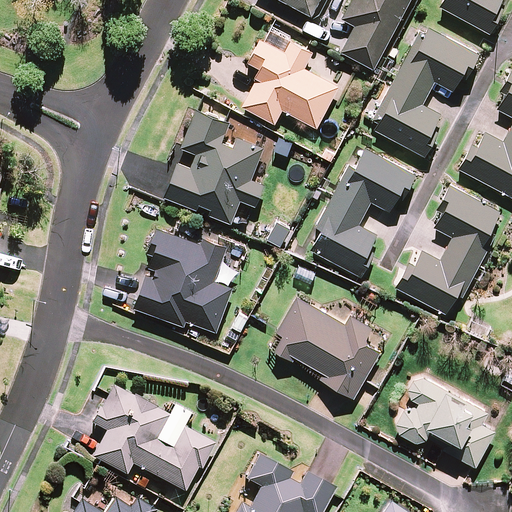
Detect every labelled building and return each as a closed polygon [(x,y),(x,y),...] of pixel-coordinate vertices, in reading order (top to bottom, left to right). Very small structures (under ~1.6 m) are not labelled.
[(318,0),(280,0),(310,15),(318,0)] [(349,0),(341,17),(353,24),(339,51),(372,68),(407,0),(349,0)] [(441,0),(438,6),(489,33),(502,9),(496,6),(499,0),(441,0)] [(418,31),(394,74),(427,91),(433,80),(451,90),(459,76),(464,79),(478,54),(428,26),(423,34),(418,31)] [(284,51),(258,39),(247,61),(259,67),(239,105),(273,122),(280,108),(315,126),(336,86),(302,68),(311,51),(290,40),(284,51)] [(511,116),(511,119),(507,129),(511,131),(511,66),(510,65),(497,90),(503,93),(495,108),(511,116)] [(421,103),(427,91),(394,74),(370,119),(375,122),(372,127),(423,155),(436,131),(430,128),(439,113),(421,103)] [(240,127),(195,109),(180,146),(195,152),(189,167),(176,162),(162,195),(229,222),(239,199),(253,205),(262,183),(249,178),(261,148),(235,138),(240,127)] [(511,196),(511,131),(507,129),(501,140),(483,131),(476,145),(470,142),(457,167),(511,196)] [(348,163),(331,195),(363,212),(370,201),(387,210),(395,197),(401,200),(414,175),(364,147),(353,166),(348,163)] [(450,235),(444,247),(477,264),(493,232),(487,229),(498,210),(447,183),(434,207),(440,210),(432,226),(450,235)] [(357,224),(363,212),(331,195),(314,226),(320,229),(309,248),(359,276),(372,252),(367,249),(375,233),(357,224)] [(290,226),(276,219),(266,238),(279,245),(290,226)] [(215,330),(231,286),(212,279),(218,264),(225,245),(196,235),(194,240),(158,227),(130,305),(182,323),(184,319),(215,330)] [(460,295),(477,264),(444,247),(438,258),(420,249),(413,263),(407,260),(394,285),(444,312),(455,292),(460,295)] [(343,323),(296,296),(276,332),(279,334),(271,347),(291,358),(293,355),(323,372),(319,378),(352,397),(378,351),(361,341),(370,325),(348,313),(343,323)] [(486,410),(417,371),(394,412),(400,415),(393,429),(419,443),(422,437),(474,465),(493,430),(479,423),(486,410)] [(166,414),(112,385),(103,398),(92,397),(89,421),(79,450),(124,474),(130,463),(183,491),(198,462),(201,464),(213,443),(181,426),(188,413),(172,404),(166,414)] [(278,466),(257,454),(244,478),(257,485),(242,511),(319,511),(333,487),(304,471),(298,482),(276,470),(278,466)] [(150,511),(117,490),(101,511),(99,511),(79,499),(70,511),(150,511)] [(402,511),(388,502),(381,511),(402,511)]
